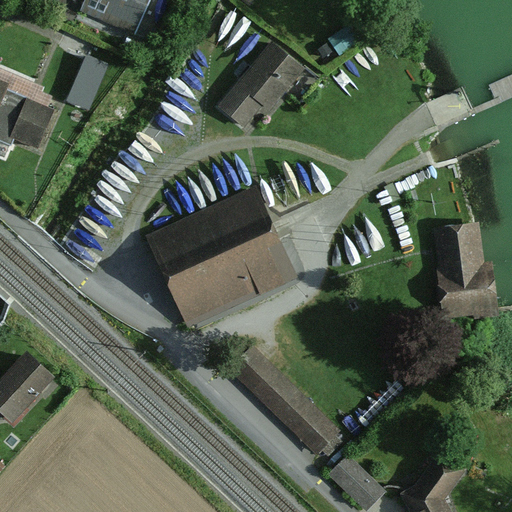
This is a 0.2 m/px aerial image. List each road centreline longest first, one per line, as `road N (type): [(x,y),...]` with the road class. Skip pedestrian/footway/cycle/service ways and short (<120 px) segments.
road 1 (track): [(122,310),(131,223),(156,186),(189,162),(220,149),(287,147),(361,174),(430,113)]
road 2 (track): [(361,174),(292,296),(179,347)]
road 3 (track): [(429,158),(284,223)]
